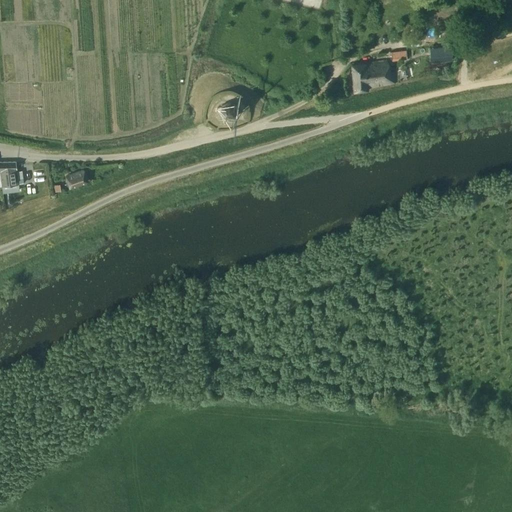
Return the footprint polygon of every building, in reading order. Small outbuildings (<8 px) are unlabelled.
[(450,47),(437,48),(438,61),(451,60),(450,47)] [(387,61),(366,63),(351,64),(354,92),(368,91),(368,87),(395,85),(394,72),(390,72),(390,64),(387,61)] [(230,101),(221,105),(221,115),(229,120),(238,116),(239,106),(230,101)] [(0,186),(2,186),(18,184),(23,183),(22,171),(16,172),(15,162),(0,162),(0,186)] [(70,187),(87,181),(83,170),(66,176),(70,187)]
